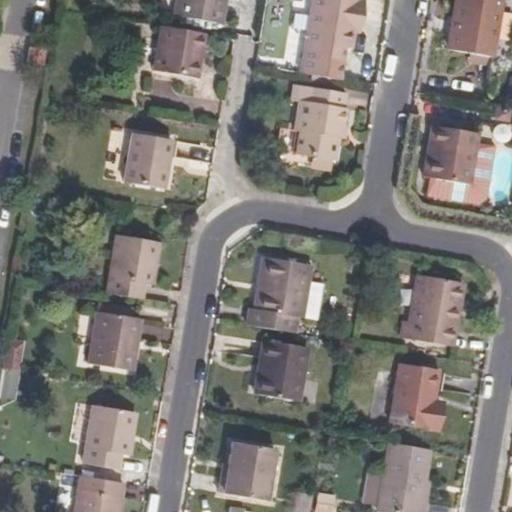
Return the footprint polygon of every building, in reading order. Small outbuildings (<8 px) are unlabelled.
[(211,0),(165,0),(161,33),(204,40),(211,0)] [(485,8),(441,1),(430,67),(473,73),(485,8)] [(298,5),(283,89),(323,96),(327,61),(337,60),(344,12),(298,5)] [(184,82),(190,54),(146,46),(138,91),(174,97),(177,81),(184,82)] [(327,103),(291,98),(288,113),(282,113),(278,143),(284,144),(281,164),(318,169),(325,137),(330,137),(333,119),(326,119),(327,103)] [(496,133),(498,123),(485,121),(483,131),(496,133)] [(511,146),(511,124),(503,123),(501,138),(505,145),(511,146)] [(168,140),(131,133),(123,182),(159,189),(168,140)] [(463,150),(419,142),(414,172),(407,171),(403,194),(455,201),(463,150)] [(117,238),(107,292),(141,297),(142,282),(149,284),(157,244),(117,238)] [(233,323),(230,340),(280,348),(282,332),(288,332),(295,283),(247,275),(241,324),(233,323)] [(440,301),(398,296),(391,340),(384,339),(383,354),(427,362),(431,329),(437,330),(440,301)] [(139,320),(96,313),(88,363),(129,372),(139,320)] [(6,342),(1,366),(17,369),(21,345),(6,342)] [(290,363),(248,356),(238,410),(281,418),(290,363)] [(423,387),(383,381),(374,439),(421,447),(426,419),(419,419),(423,387)] [(121,427),(81,423),(72,477),(101,483),(105,467),(114,468),(121,427)] [(409,511),(416,465),(377,459),(368,511),(409,511)] [(255,511),(262,464),(219,460),(214,493),(207,493),(206,508),(233,511),(255,511)] [(108,511),(112,498),(69,491),(65,511),(108,511)] [(314,495),(313,511),(333,511),(334,496),(314,495)]
